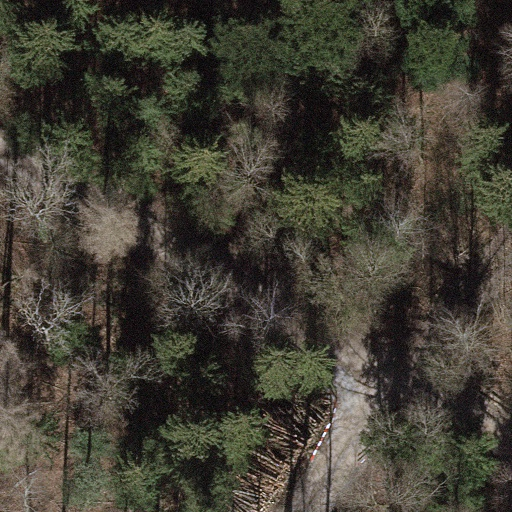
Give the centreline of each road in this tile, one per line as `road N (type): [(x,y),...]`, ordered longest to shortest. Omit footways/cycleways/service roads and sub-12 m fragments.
road 1 (track): [(0,143),(511,454)]
road 2 (track): [(305,511),(397,387)]
